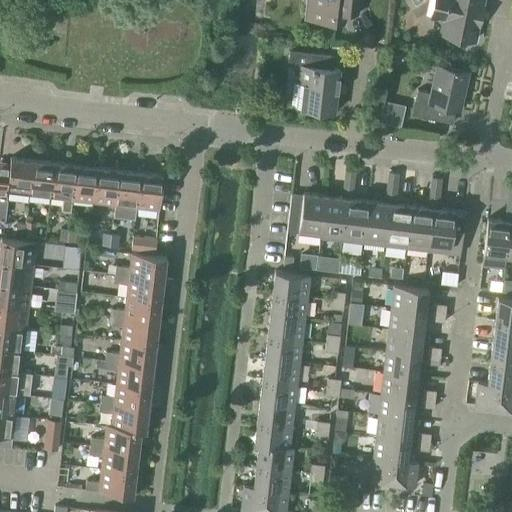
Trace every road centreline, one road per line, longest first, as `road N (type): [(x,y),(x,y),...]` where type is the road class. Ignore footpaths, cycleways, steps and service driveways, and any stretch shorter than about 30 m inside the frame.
road 1 (residential): [(0,101),(194,124)]
road 2 (residential): [(486,161),(507,18)]
road 3 (residential): [(350,141),(486,161)]
road 4 (residential): [(256,266),(273,134)]
road 5 (residential): [(194,124),(178,255)]
road 6 (residential): [(453,418),(469,291)]
